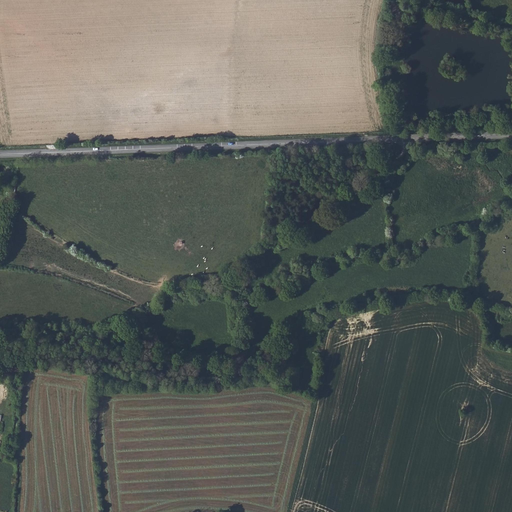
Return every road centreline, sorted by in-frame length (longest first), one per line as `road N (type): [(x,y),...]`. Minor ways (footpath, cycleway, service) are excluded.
road 1 (secondary): [(0,154),(511,135)]
road 2 (track): [(402,139),(399,157),(262,251),(178,291)]
road 3 (track): [(196,284),(151,283),(99,265),(16,202)]
